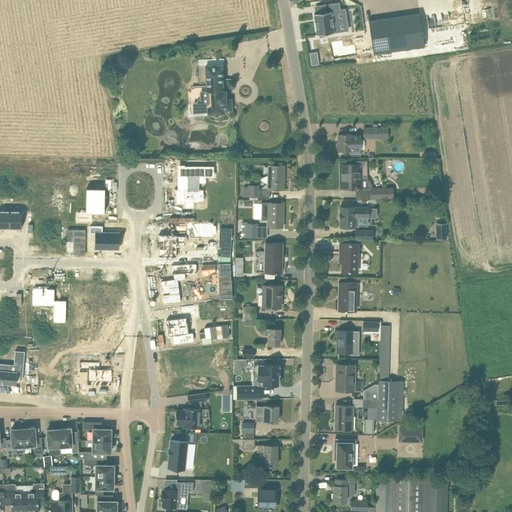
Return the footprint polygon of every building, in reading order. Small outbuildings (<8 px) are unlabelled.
[(327,12),(315,14),(317,34),(320,34),(320,36),(326,36),(326,33),(338,31),(335,10),(339,10),(338,3),(326,5),(327,12)] [(425,46),(420,13),(369,21),(373,53),(425,46)] [(310,53),(312,65),(319,64),(317,52),(310,53)] [(205,60),(199,60),(200,83),(206,83),(206,91),(207,91),(207,103),(202,103),(200,105),(201,110),(203,112),(208,111),(208,114),(210,114),(211,115),(212,115),(212,116),(213,116),(214,116),(215,117),(216,117),(217,117),(218,116),(219,116),(220,116),(220,115),(221,115),(222,114),(224,113),(224,111),(232,110),(231,100),(226,100),(226,97),(225,90),(223,90),(222,80),(225,80),(224,64),(216,65),(215,59),(205,60)] [(363,128),(363,139),(376,138),(376,127),(363,128)] [(351,134),(338,134),(338,143),(336,143),(336,148),(338,148),(338,150),(352,150),(352,156),(360,156),(360,135),(351,135),(351,134)] [(340,164),(340,177),(342,177),(342,188),(357,188),(357,190),(370,189),(370,199),(392,199),(392,190),(386,190),(386,188),(371,188),(371,186),(371,184),(368,180),(367,179),(367,161),(354,161),(354,164),(340,164)] [(284,181),(283,181),(283,177),(284,177),(284,165),(269,165),(268,189),(284,189),(284,181)] [(175,188),(175,204),(184,204),(184,208),(184,211),(185,211),(185,209),(185,208),(194,208),(194,202),(204,202),(204,188),(200,188),(199,176),(204,176),(214,176),(214,166),(179,166),(179,176),(187,176),(187,188),(178,188),(175,188)] [(247,198),(258,198),(258,185),(248,185),(247,198)] [(76,211),(76,222),(92,222),(92,212),(105,212),(105,188),(104,188),(104,189),(87,189),(87,188),(86,194),(86,212),(76,211)] [(283,203),(262,202),(261,219),(267,219),(267,227),(283,227),(283,218),(282,218),(282,215),(283,215),(283,203)] [(354,206),(340,206),(340,227),(358,227),(358,217),(369,216),(370,207),(354,207),(354,206)] [(0,210),(0,227),(9,228),(10,210),(0,210)] [(10,210),(9,228),(22,228),(22,211),(10,210)] [(246,222),(242,222),(241,238),(257,238),(257,223),(246,223),(246,222)] [(441,230),(436,230),(436,239),(446,239),(446,223),(441,223),(441,230)] [(156,242),(156,246),(157,246),(157,257),(175,257),(175,246),(194,247),(194,237),(212,237),(212,224),(186,224),(186,237),(175,236),(176,235),(158,235),(157,242),(156,242)] [(96,248),(118,248),(119,232),(102,232),(102,226),(90,225),(90,233),(96,233),(96,248)] [(33,231),(32,247),(56,248),(56,238),(67,239),(67,228),(45,227),(45,231),(33,231)] [(355,239),(372,240),(373,230),(355,230),(355,239)] [(264,272),(282,273),(283,243),(265,243),(264,272)] [(342,271),(357,272),(358,252),(363,252),(363,245),(358,245),(358,244),(340,243),(340,257),(342,257),(342,271)] [(174,278),(161,280),(164,303),(181,301),(178,280),(186,279),(185,273),(197,272),(196,263),(171,264),(172,274),(174,274),(174,278)] [(224,266),(212,268),(216,298),(228,296),(224,266)] [(342,296),(341,310),(345,310),(345,311),(347,311),(347,310),(356,311),(356,293),(362,293),(363,284),(357,284),(357,282),(339,282),(339,296),(342,296)] [(265,307),(281,307),(281,296),(280,295),(280,292),(281,292),(281,285),(263,285),(263,293),(266,294),(265,307)] [(33,288),(32,305),(52,305),(53,305),(53,322),(66,322),(66,317),(66,300),(54,300),(55,288),(48,288),(48,287),(34,287),(34,288),(33,288)] [(90,302),(89,313),(112,314),(112,303),(121,303),(121,288),(98,288),(97,302),(90,302)] [(0,321),(8,321),(8,302),(7,301),(6,301),(4,300),(1,300),(0,300),(0,321)] [(8,302),(8,321),(19,322),(19,332),(26,332),(26,313),(20,313),(20,302),(8,302)] [(168,319),(166,320),(168,336),(173,336),(173,343),(194,340),(193,332),(188,333),(186,318),(194,317),(199,316),(197,304),(179,307),(180,318),(168,319)] [(243,307),(243,319),(255,319),(255,307),(243,307)] [(87,318),(87,329),(94,329),(94,347),(118,347),(118,330),(107,330),(107,327),(109,327),(109,319),(87,318)] [(361,330),(379,331),(379,322),(361,322),(361,330)] [(204,332),(198,333),(199,338),(205,337),(205,338),(210,337),(210,339),(228,337),(226,324),(204,328),(204,332)] [(269,335),(268,344),(280,344),(280,328),(264,328),(264,335),(269,335)] [(337,352),(350,353),(350,356),(359,356),(359,331),(353,331),(338,330),(337,341),(339,341),(339,352),(337,352)] [(242,349),(242,358),(254,358),(254,349),(242,349)] [(14,364),(6,363),(4,383),(16,384),(16,379),(22,379),(25,351),(15,350),(14,364)] [(28,385),(40,386),(41,367),(33,366),(33,365),(34,352),(25,351),(22,379),(28,380),(28,385)] [(190,361),(172,363),(174,381),(201,377),(199,361),(204,360),(203,352),(189,354),(190,361)] [(52,367),(41,367),(40,386),(51,387),(52,382),(53,382),(58,382),(60,363),(59,363),(52,362),(52,363),(52,367)] [(100,362),(80,362),(79,372),(87,372),(87,385),(112,385),(112,369),(100,369),(100,362)] [(254,364),(254,375),(258,375),(258,383),(263,383),(263,384),(268,384),(268,386),(276,386),(276,384),(278,384),(279,373),(280,373),(280,367),(279,367),(279,365),(263,364),(263,365),(254,364)] [(336,390),(354,391),(355,365),(337,364),(336,390)] [(379,379),(389,379),(389,370),(380,370),(379,379)] [(377,419),(377,420),(378,420),(381,420),(387,420),(390,420),(398,421),(401,421),(402,421),(403,394),(403,390),(404,381),(393,381),(379,380),(378,391),(378,399),(377,419)] [(261,385),(237,385),(237,399),(261,399),(261,385)] [(364,390),(363,399),(378,399),(378,391),(364,390)] [(176,414),(176,424),(184,424),(184,426),(200,427),(200,408),(202,408),(202,401),(208,400),(206,392),(188,394),(189,403),(190,403),(190,407),(184,407),(184,410),(178,409),(178,414),(176,414)] [(363,406),(363,407),(367,407),(368,407),(367,418),(367,419),(364,418),(364,432),(374,433),(374,420),(374,419),(377,419),(378,399),(363,399),(363,406)] [(255,413),(255,421),(264,421),(278,422),(278,405),(265,405),(264,406),(256,406),(255,413)] [(335,429),(352,429),(353,405),(336,405),(337,405),(336,420),(335,420),(335,429)] [(111,440),(111,428),(100,428),(100,422),(83,421),(83,428),(93,429),(93,440),(111,440)] [(241,433),(254,433),(254,423),(241,423),(241,433)] [(422,427),(399,426),(399,441),(422,441),(422,427)] [(35,427),(23,428),(24,446),(34,445),(35,453),(43,453),(42,437),(36,437),(35,427)] [(71,427),(59,428),(60,446),(72,445),(72,452),(79,452),(79,451),(78,440),(72,440),(71,427)] [(24,446),(23,428),(11,429),(12,439),(6,439),(6,447),(7,457),(13,457),(12,447),(24,446)] [(60,446),(59,428),(47,429),(49,454),(61,453),(60,446)] [(187,442),(170,439),(167,467),(184,469),(187,442)] [(232,445),(241,445),(241,450),(254,450),(254,439),(232,439),(232,445)] [(337,467),(347,467),(352,467),(352,439),(335,439),(334,454),(337,454),(337,467)] [(93,451),(79,451),(79,452),(79,458),(87,458),(100,458),(100,452),(111,452),(111,440),(93,440),(93,451)] [(264,465),(276,466),(277,456),(274,456),(275,451),(277,451),(277,445),(264,444),(264,445),(256,445),(256,453),(264,454),(264,465)] [(52,455),(43,456),(44,466),(53,465),(52,455)] [(87,458),(87,465),(96,465),(96,476),(114,477),(114,464),(103,464),(103,458),(100,458),(87,458)] [(114,489),(114,477),(96,476),(96,494),(97,494),(103,494),(104,488),(114,489)] [(376,511),(447,511),(448,478),(377,476),(376,511)] [(71,484),(67,484),(67,493),(59,493),(59,502),(51,502),(51,511),(72,511),(72,499),(72,491),(80,491),(80,477),(71,477),(71,484)] [(346,478),(336,478),(336,485),(334,485),(333,501),(346,501),(346,496),(352,497),(355,494),(355,482),(353,480),(346,480),(346,478)] [(199,479),(198,493),(203,494),(211,494),(212,479),(199,479)] [(245,480),(230,480),(229,492),(243,492),(243,489),(245,489),(245,487),(257,487),(257,479),(245,479),(245,480)] [(162,490),(161,500),(163,500),(162,506),(176,507),(176,506),(178,506),(179,490),(192,491),(193,481),(174,482),(173,489),(163,488),(163,490),(162,490)] [(4,483),(5,501),(11,501),(11,511),(25,511),(25,492),(19,492),(15,483),(4,483)] [(31,491),(25,492),(25,511),(38,511),(38,499),(45,499),(44,483),(33,483),(31,491)] [(258,508),(275,508),(275,497),(273,497),(273,494),(275,494),(275,487),(259,486),(258,508)] [(119,509),(119,504),(117,503),(117,500),(107,500),(107,494),(103,494),(97,494),(96,511),(116,511),(117,510),(119,509)] [(366,500),(351,500),(351,509),(366,510),(366,500)]
